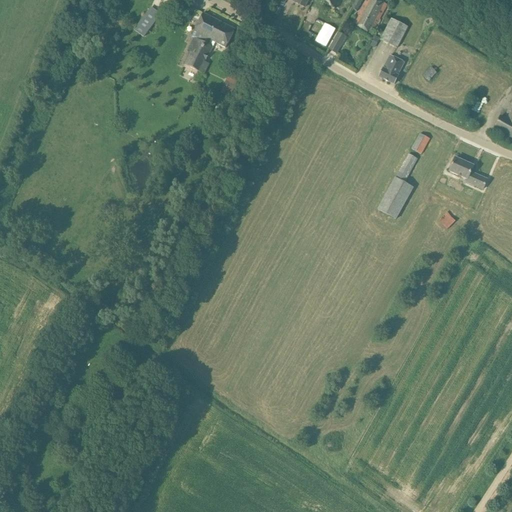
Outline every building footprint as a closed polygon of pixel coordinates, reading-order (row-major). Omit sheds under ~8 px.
[(363,1),(361,0),(356,0),(351,8),(357,12),(363,1)] [(386,5),(377,0),(366,0),(353,25),(371,35),(386,5)] [(160,14),(150,7),(134,30),(144,37),(160,14)] [(273,14),(278,16),(281,10),(276,7),(273,14)] [(204,15),(203,14),(191,38),(193,39),(191,43),(187,51),(190,53),(184,65),(202,75),(208,64),(205,62),(212,47),(208,46),(211,41),(225,49),(235,30),(234,30),(204,15)] [(407,28),(391,19),(380,41),(381,41),(396,49),(407,28)] [(328,48),(336,28),(324,23),(316,43),(328,48)] [(339,33),(335,39),(343,44),(347,38),(339,33)] [(374,48),(379,39),(375,37),(370,46),(374,48)] [(404,63),(390,56),(379,78),(394,85),(398,76),(404,63)] [(511,101),(504,119),(500,117),(494,129),(511,138),(511,101)] [(429,140),(420,134),(411,150),(421,155),(429,140)] [(417,160),(408,155),(395,179),(377,210),(395,220),(413,189),(404,184),(417,160)] [(473,167),(455,159),(449,172),(467,180),(466,183),(483,190),(487,180),(470,173),(473,167)] [(455,221),(447,213),(439,221),(447,229),(455,221)]
